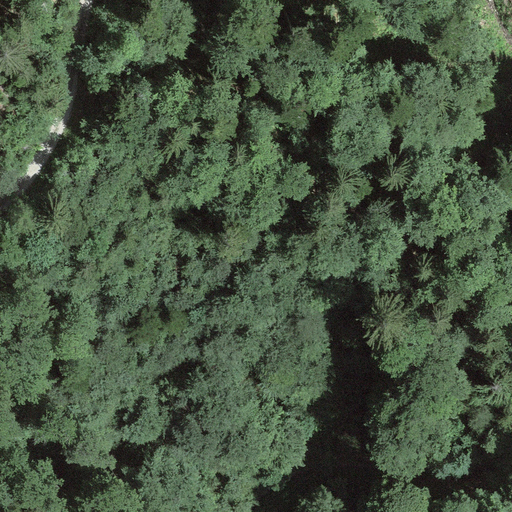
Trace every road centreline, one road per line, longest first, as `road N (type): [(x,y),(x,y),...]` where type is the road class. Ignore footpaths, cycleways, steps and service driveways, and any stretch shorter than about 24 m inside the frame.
road 1 (track): [(511,445),(456,478),(340,461),(307,464),(280,474),(244,511)]
road 2 (track): [(87,0),(58,128),(0,202)]
